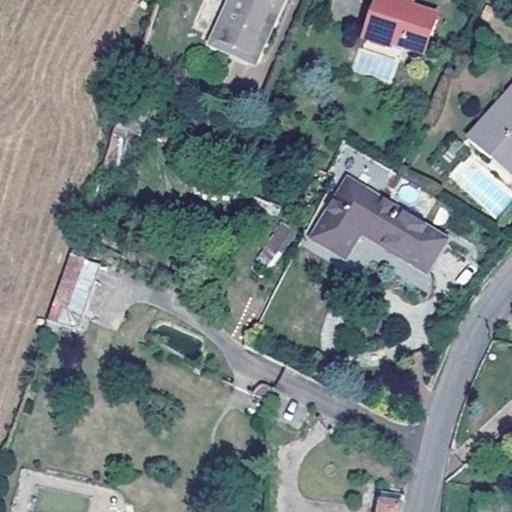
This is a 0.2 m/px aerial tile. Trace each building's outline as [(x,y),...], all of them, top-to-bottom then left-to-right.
[(236,0),(237,0),(216,48),(252,64),(279,0),(236,0)] [(388,0),(378,0),(365,40),(390,47),(392,42),(425,53),(436,22),(403,10),(404,5),(388,0)] [(419,70),(425,53),(392,42),(390,47),(365,40),(361,50),(399,63),(419,70)] [(511,95),(469,144),(493,164),(499,156),(511,167),(511,95)] [(511,180),(511,167),(499,156),(493,164),(511,180)] [(368,241),(385,207),(348,183),(311,242),(344,262),(361,237),(368,241)] [(446,245),(385,207),(368,241),(426,277),(446,245)] [(281,221),(256,258),(271,268),(296,232),(281,221)] [(69,257),(59,287),(89,300),(99,268),(69,257)] [(89,300),(59,287),(52,307),(82,320),(89,300)] [(78,333),(82,320),(52,307),(46,323),(78,333)] [(400,511),(402,501),(382,497),(379,511),(400,511)]
